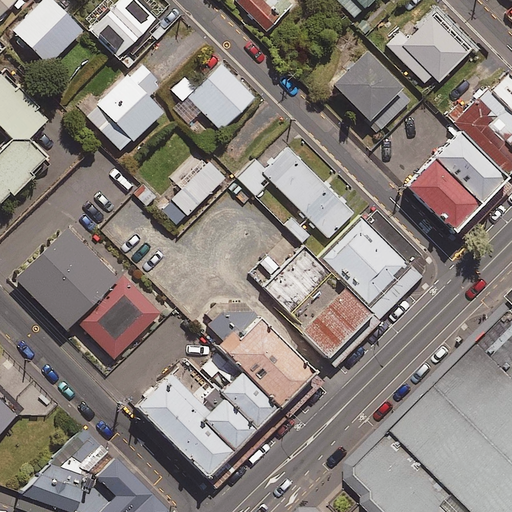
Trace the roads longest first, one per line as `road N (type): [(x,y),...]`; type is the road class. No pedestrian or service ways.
road 1 (residential): [(471,281),(190,0)]
road 2 (secondary): [(233,511),(471,281)]
road 3 (residential): [(201,511),(0,305)]
